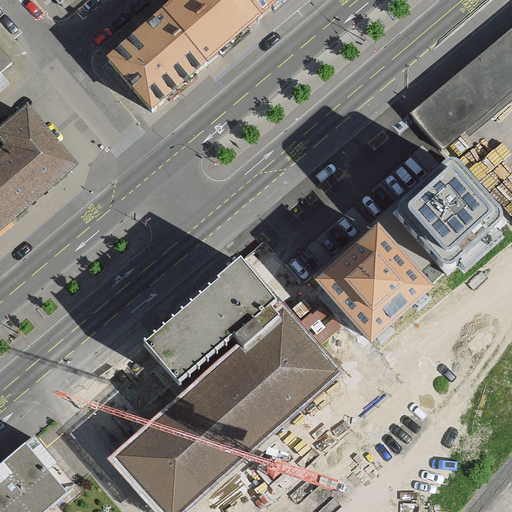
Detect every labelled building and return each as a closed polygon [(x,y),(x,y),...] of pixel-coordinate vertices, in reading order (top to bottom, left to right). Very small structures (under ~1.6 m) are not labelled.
[(183,0),(160,20),(206,72),(233,49),(260,26),(237,0),(183,0)] [(237,0),(260,26),(288,2),(289,0),(237,0)] [(106,67),(151,119),(178,96),(206,72),(160,20),(133,44),(106,67)] [(447,144),(511,89),(511,25),(414,106),(447,144)] [(0,69),(8,62),(0,52),(0,69)] [(0,157),(4,162),(0,165),(0,247),(18,232),(78,181),(61,161),(26,120),(0,141),(0,157)] [(510,252),(450,168),(385,227),(452,298),(510,252)] [(430,310),(380,244),(319,295),(374,363),(430,310)] [(182,511),(339,386),(238,263),(94,379),(140,437),(102,468),(137,511),(182,511)] [(22,469),(0,487),(0,511),(64,511),(66,511),(22,469)]
